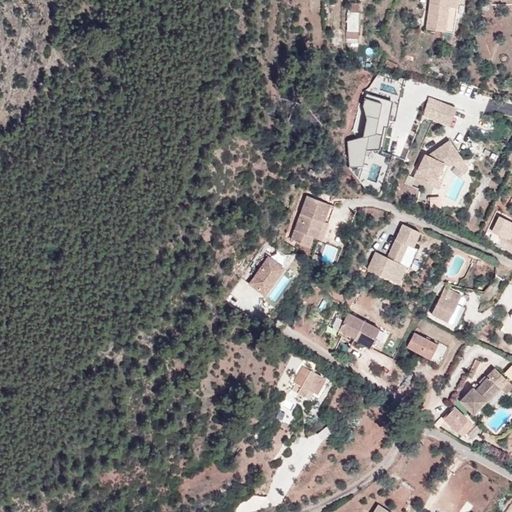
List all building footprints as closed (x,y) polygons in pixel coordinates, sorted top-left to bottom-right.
[(455,0),(426,0),(425,6),(419,5),(416,25),(451,30),(455,0)] [(360,8),(347,8),(346,25),(359,25),(360,8)] [(332,39),(332,43),(336,43),(336,39),(340,39),(340,26),(329,26),(329,39),(332,39)] [(369,98),(364,141),(353,140),(348,176),(362,177),(361,188),(383,190),(388,156),(384,156),(391,100),(369,98)] [(454,106),(438,100),(432,117),(448,123),(454,106)] [(447,138),(426,154),(422,152),(412,176),(436,186),(446,163),(458,155),(447,138)] [(301,209),(308,191),(291,184),(272,225),(291,234),(295,225),(298,226),(305,211),(301,209)] [(313,193),(308,191),(301,209),(305,211),(313,193)] [(400,238),(406,241),(413,227),(397,219),(381,252),(367,246),(359,262),(389,277),(397,260),(391,257),(400,238)] [(400,238),(391,257),(397,260),(400,262),(409,243),(406,241),(400,238)] [(264,251),(244,279),(262,291),(282,263),(264,251)] [(377,307),(383,294),(365,285),(359,299),(377,307)] [(430,313),(441,317),(452,292),(440,287),(430,313)] [(455,293),(452,292),(441,317),(443,318),(455,293)] [(344,305),(335,324),(349,332),(366,341),(376,322),(344,305)] [(349,332),(335,324),(333,328),(338,331),(336,337),(345,341),(349,332)] [(413,336),(406,333),(402,342),(424,352),(430,338),(431,337),(415,329),(414,331),(413,336)] [(438,342),(430,338),(424,352),(431,355),(438,342)] [(316,369),(302,361),(289,383),(296,388),(300,381),(306,385),(316,369)] [(469,382),(463,388),(481,398),(496,382),(503,388),(509,381),(490,363),(471,384),(469,382)] [(455,396),(470,411),(481,398),(463,388),(455,396)] [(462,440),(476,427),(457,408),(443,421),(462,440)] [(391,511),(372,500),(364,511),(391,511)]
